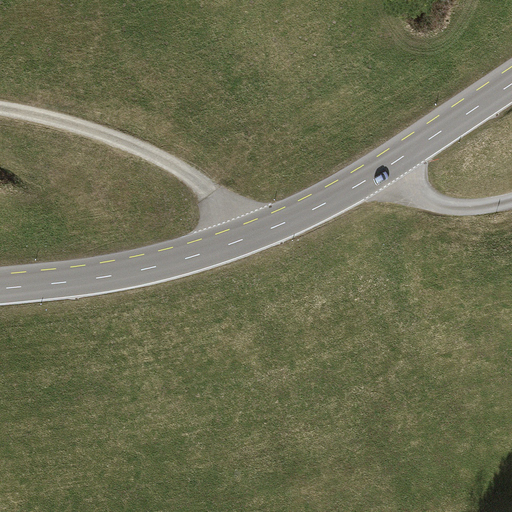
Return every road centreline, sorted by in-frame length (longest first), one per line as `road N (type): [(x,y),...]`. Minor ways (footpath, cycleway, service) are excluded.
road 1 (secondary): [(0,288),(112,275),(242,239),(321,205),(511,89)]
road 2 (track): [(0,109),(62,121),(171,163),(211,193),(242,239)]
road 3 (track): [(511,200),(456,206),(416,194),(387,167)]
